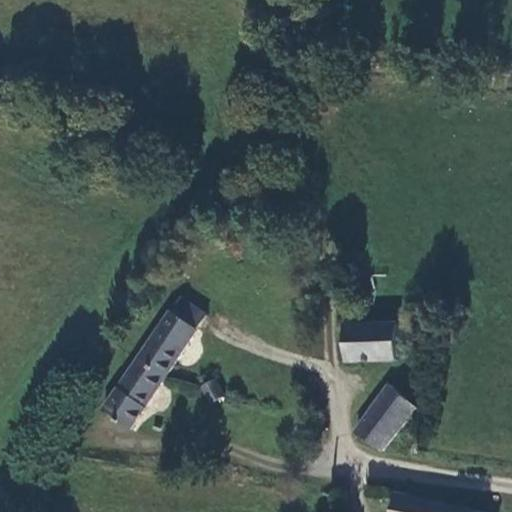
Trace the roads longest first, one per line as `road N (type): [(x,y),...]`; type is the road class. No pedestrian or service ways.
road 1 (track): [(300,0),(288,43),(293,137),(320,230),(337,377)]
road 2 (unclassified): [(337,377),(340,452),(362,465),(511,484)]
